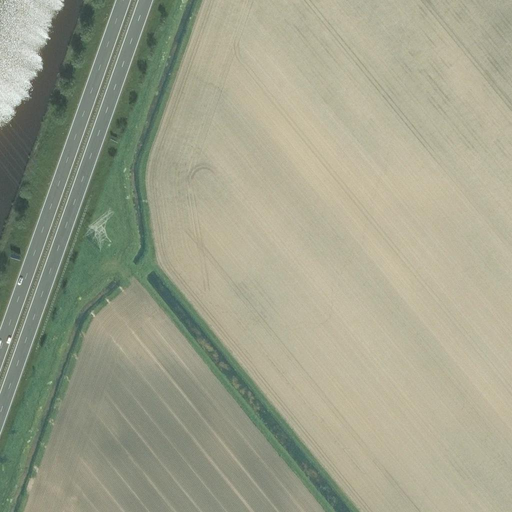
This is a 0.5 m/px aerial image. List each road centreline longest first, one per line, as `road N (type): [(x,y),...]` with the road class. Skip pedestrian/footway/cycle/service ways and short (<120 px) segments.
road 1 (trunk): [(0,416),(146,0)]
road 2 (trunk): [(124,0),(0,352)]
